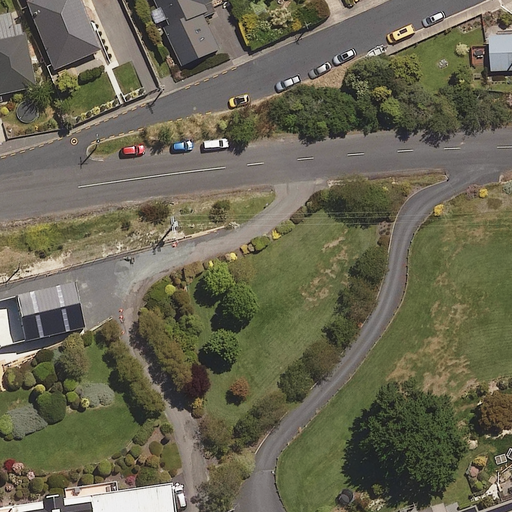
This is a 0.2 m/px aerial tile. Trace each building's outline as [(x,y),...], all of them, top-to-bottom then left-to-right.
[(101,50),(79,0),(35,0),(26,4),(54,70),(101,50)] [(154,0),(183,64),(221,48),(206,15),(217,10),(212,0),(154,0)] [(0,101),(2,101),(1,95),(36,86),(21,27),(11,29),(8,16),(0,17),(0,101)] [(511,32),(487,34),(489,68),(511,67),(511,32)] [(511,511),(511,474),(500,479),(508,502),(480,511),(477,511),(475,506),(456,511),(445,511),(442,505),(421,511),(405,511),(406,511),(405,511),(511,511)] [(115,494),(114,485),(65,491),(66,501),(0,509),(0,511),(174,511),(171,487),(115,494)]
